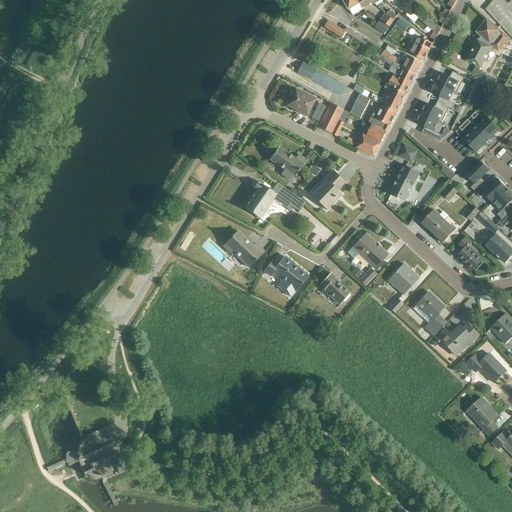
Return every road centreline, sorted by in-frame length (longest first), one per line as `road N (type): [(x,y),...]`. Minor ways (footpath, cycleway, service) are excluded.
road 1 (unclassified): [(0,430),(97,312),(118,328),(253,106)]
road 2 (unclassified): [(0,227),(98,0)]
road 3 (residential): [(376,169),(462,0)]
road 4 (residential): [(511,284),(461,287),(372,206)]
road 5 (residential): [(253,106),(376,169)]
road 6 (residential): [(268,232),(321,261),(372,206)]
road 7 (unclassified): [(253,106),(316,0)]
